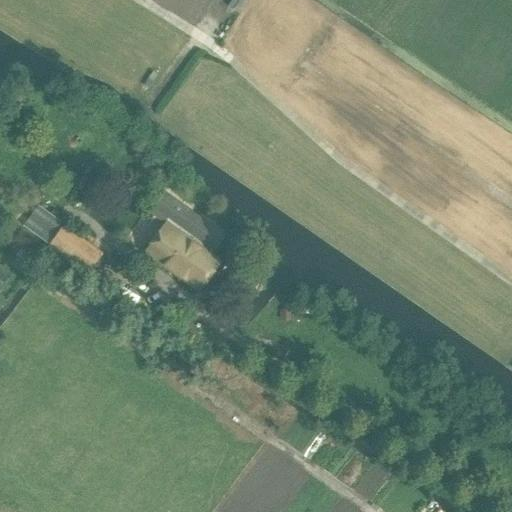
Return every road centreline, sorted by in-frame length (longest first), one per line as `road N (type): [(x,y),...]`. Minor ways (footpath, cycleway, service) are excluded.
road 1 (track): [(511,293),(318,148),(195,36),(218,0)]
road 2 (track): [(511,200),(300,59)]
